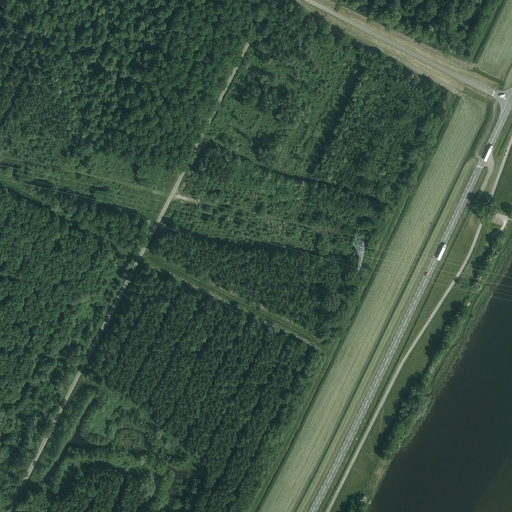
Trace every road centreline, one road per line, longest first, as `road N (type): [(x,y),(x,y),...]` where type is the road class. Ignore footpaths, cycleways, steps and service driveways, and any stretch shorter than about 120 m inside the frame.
road 1 (unclassified): [(15,498),(269,0)]
road 2 (track): [(453,89),(248,511)]
road 3 (primary): [(311,511),(483,159)]
road 4 (track): [(0,183),(328,351)]
road 5 (track): [(0,15),(211,116)]
road 6 (unclassified): [(510,102),(306,0)]
road 7 (track): [(331,344),(143,249)]
road 8 (track): [(462,94),(302,0)]
road 9 (track): [(79,372),(136,402),(217,478)]
road 10 (track): [(324,0),(480,67)]
